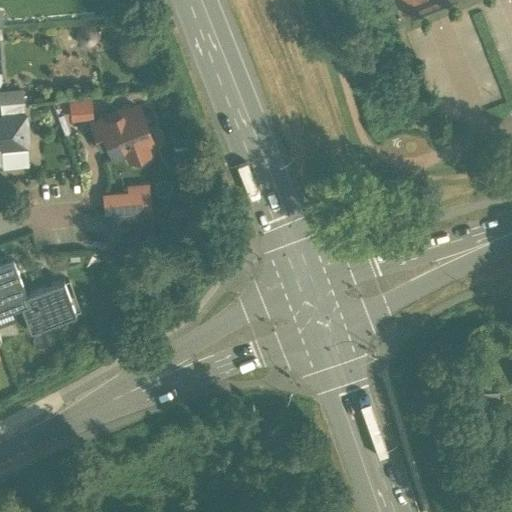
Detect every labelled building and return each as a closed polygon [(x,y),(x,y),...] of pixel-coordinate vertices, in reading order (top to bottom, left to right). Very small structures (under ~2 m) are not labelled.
[(70,99),(72,118),(91,116),(89,97),(70,99)] [(25,101),(0,103),(2,116),(26,114),(25,101)] [(138,106),(93,123),(101,144),(109,141),(114,154),(128,149),(131,157),(147,150),(144,142),(151,140),(138,106)] [(2,116),(0,115),(0,164),(3,165),(1,149),(27,146),(28,146),(26,114),(2,116)] [(27,146),(1,149),(3,165),(28,162),(27,146)] [(126,190),(101,192),(103,214),(112,214),(113,239),(154,237),(150,182),(127,183),(126,190)] [(13,259),(0,263),(0,310),(20,303),(28,300),(25,290),(13,259)] [(63,278),(25,290),(28,300),(20,303),(31,330),(76,313),(63,278)]
